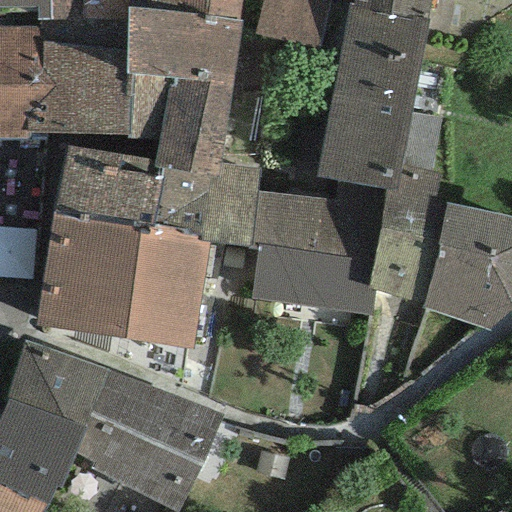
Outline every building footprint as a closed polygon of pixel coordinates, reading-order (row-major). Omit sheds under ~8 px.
[(0,0),(0,6),(34,6),(34,21),(41,20),(48,22),(47,0),(0,0)] [(141,9),(141,0),(47,0),(48,22),(127,22),(126,8),(141,9)] [(237,19),(239,0),(141,0),(141,9),(237,19)] [(329,0),(261,0),(253,36),(318,50),(329,0)] [(348,0),(347,6),(425,22),(429,0),(348,0)] [(425,22),(347,6),(315,175),(334,179),(385,188),(395,190),(400,166),(425,22)] [(219,165),(237,19),(141,9),(126,8),(127,22),(125,48),(123,76),(132,75),(128,135),(128,141),(160,142),(155,161),(153,167),(161,168),(218,176),(219,165)] [(0,28),(0,139),(26,142),(25,134),(46,135),(128,135),(132,75),(123,76),(125,48),(47,42),(40,42),(38,30),(0,28)] [(155,161),(66,147),(52,217),(149,234),(161,168),(153,167),(155,161)] [(218,176),(161,168),(149,234),(207,244),(249,248),(250,242),(255,192),(257,170),(219,165),(218,176)] [(438,177),(400,166),(395,190),(385,188),(373,260),(368,291),(374,292),(423,304),(445,204),(433,203),(438,177)] [(373,260),(385,188),(334,179),(334,199),(255,192),(250,242),(257,243),(373,260)] [(511,219),(445,204),(423,304),(421,311),(487,329),(511,307),(511,219)] [(149,234),(52,217),(34,326),(191,349),(207,244),(149,234)] [(368,291),(373,260),(257,243),(247,299),(369,319),(374,292),(368,291)] [(105,372),(23,341),(5,400),(83,427),(105,372)] [(176,511),(223,419),(105,372),(83,427),(73,455),(90,463),(87,469),(171,511),(176,511)] [(73,455),(83,427),(5,400),(0,411),(0,485),(44,502),(54,486),(60,490),(73,455)] [(0,511),(38,511),(44,502),(0,485),(0,511)]
